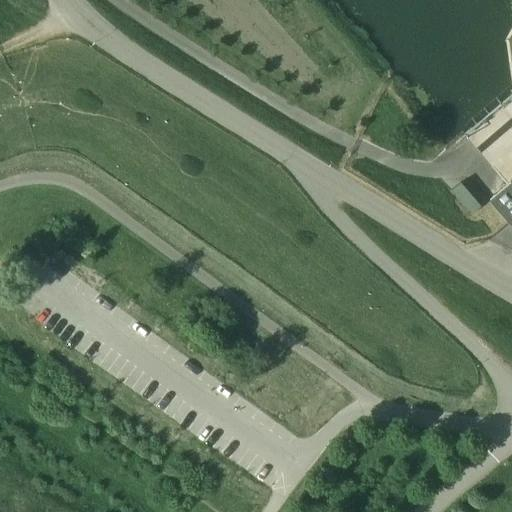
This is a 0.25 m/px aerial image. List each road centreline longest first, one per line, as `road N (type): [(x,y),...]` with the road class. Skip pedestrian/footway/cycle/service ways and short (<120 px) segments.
road 1 (unclassified): [(302,164),(345,229),(511,388)]
road 2 (unclassified): [(302,164),(75,16),(64,0)]
road 3 (unclassified): [(511,291),(302,164)]
